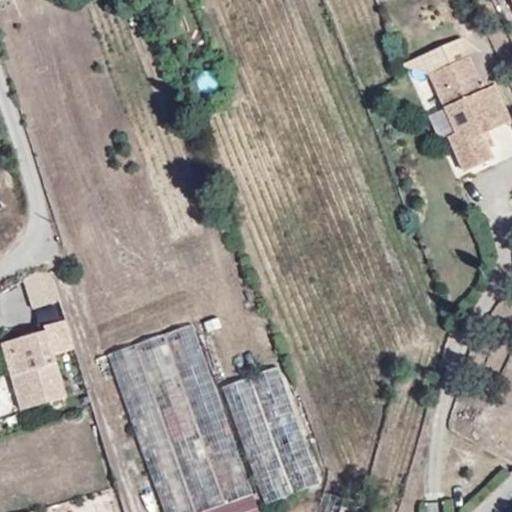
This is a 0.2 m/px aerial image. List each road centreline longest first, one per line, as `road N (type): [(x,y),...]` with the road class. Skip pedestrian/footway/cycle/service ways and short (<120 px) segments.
road 1 (unknown): [(42,234),(159,156),(511,28)]
road 2 (residential): [(0,269),(36,252),(43,217),(0,75)]
